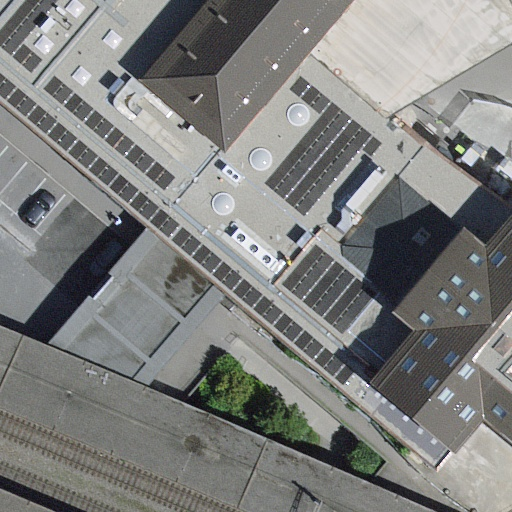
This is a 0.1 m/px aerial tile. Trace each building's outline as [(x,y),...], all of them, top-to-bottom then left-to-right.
[(0,0),(0,85),(161,221),(201,254),(244,290),(442,456),(459,435),(492,398),(511,414),(511,219),(423,145),(386,114),(353,86),(314,54),(315,53),(355,0),(0,0)] [(355,0),(315,53),(353,86),(386,114),(511,44),(511,17),(502,0),(355,0)] [(511,0),(502,0),(511,17),(511,0)] [(161,221),(41,355),(142,398),(244,290),(201,254),(161,221)] [(408,511),(142,398),(41,355),(0,338),(0,401),(41,419),(244,504),(261,511),(408,511)] [(45,511),(0,493),(0,511),(45,511)]
